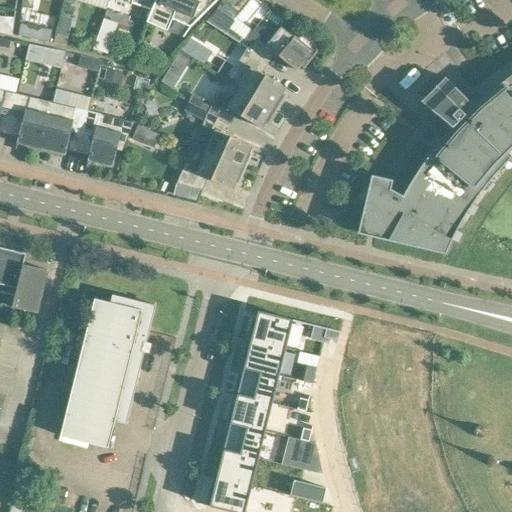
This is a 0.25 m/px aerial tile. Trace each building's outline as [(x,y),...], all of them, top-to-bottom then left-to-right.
[(22,0),(22,8),(23,8),(33,9),(33,0),(22,0)] [(109,0),(107,8),(128,15),(132,4),(151,11),(152,11),(156,0),(109,0)] [(156,0),(152,11),(151,11),(147,23),(167,31),(172,21),(172,20),(190,28),(183,37),(184,38),(191,28),(218,0),(156,0)] [(74,20),(62,17),(55,44),(67,47),(74,20)] [(20,24),(18,37),(50,43),(53,31),(20,24)] [(242,45),(246,49),(247,49),(268,64),(276,55),(297,71),(301,66),(304,68),(312,58),(318,52),(317,50),(317,49),(316,47),(315,45),(314,44),(313,42),(310,40),(308,39),(305,38),(303,37),(300,37),(299,37),(299,38),(297,40),(281,27),(272,38),(257,26),(242,45)] [(0,38),(0,48),(9,50),(11,41),(0,38)] [(190,40),(183,52),(190,57),(197,44),(190,40)] [(30,45),(26,61),(40,64),(44,48),(30,45)] [(250,69),(239,88),(276,110),(278,107),(285,96),(282,94),(285,88),(262,74),(268,64),(247,49),(246,49),(239,62),(250,69)] [(358,234),(368,236),(445,255),(452,240),(458,229),(467,213),(460,209),(466,199),(473,204),(483,190),(476,185),(484,176),(490,181),(502,168),(495,162),(504,153),(510,160),(511,157),(511,74),(506,79),(507,81),(502,84),(501,82),(488,93),(473,106),(459,92),(445,77),(421,102),(436,115),(458,133),(449,144),(442,139),(435,148),(441,153),(428,171),(421,167),(415,177),(421,181),(409,200),(391,190),(393,181),(371,176),(358,234)] [(0,133),(7,135),(19,88),(18,88),(17,94),(0,89),(0,133)] [(17,144),(41,150),(53,103),(49,102),(22,95),(18,112),(14,111),(19,88),(7,135),(18,138),(17,144)] [(220,93),(208,112),(232,125),(238,115),(261,128),(264,123),(267,125),(274,113),(275,113),(276,110),(239,88),(231,100),(220,93)] [(67,150),(78,153),(84,128),(79,127),(83,110),(57,104),(53,103),(41,150),(65,156),(67,150)] [(84,128),(78,153),(89,156),(87,162),(113,168),(118,144),(123,146),(123,148),(124,148),(140,108),(139,108),(133,123),(124,121),(124,120),(119,119),(119,120),(93,113),(89,130),(84,128)] [(214,132),(205,152),(245,170),(247,167),(247,166),(252,154),(249,153),(251,147),(227,136),(232,125),(208,112),(202,126),(214,132)] [(245,170),(205,152),(196,172),(184,167),(176,184),(200,190),(202,191),(208,179),(232,190),(235,184),(238,185),(244,173),(245,170)] [(176,184),(174,195),(196,201),(200,190),(176,184)] [(15,251),(0,247),(0,292),(15,296),(12,307),(36,313),(47,271),(24,265),(26,254),(15,252),(15,251)] [(94,299),(84,340),(144,355),(144,352),(141,352),(143,342),(147,343),(156,306),(112,295),(111,303),(94,299)] [(252,319),(247,340),(251,341),(251,340),(286,349),(293,320),(270,314),(269,315),(265,314),(266,314),(258,312),(257,315),(258,315),(257,320),(252,319)] [(84,340),(74,379),(134,394),(144,355),(84,340)] [(245,347),(240,368),(244,369),(244,368),(279,376),(286,349),(251,340),(251,341),(250,343),(251,343),(250,348),(245,347)] [(315,343),(312,355),(319,357),(322,345),(315,343)] [(238,374),(233,395),(237,396),(238,395),(272,404),(279,376),(244,368),(244,369),(244,370),(244,371),(243,376),(238,374)] [(308,371),(305,383),(312,385),(315,373),(308,371)] [(134,394),(74,379),(60,436),(108,448),(115,421),(126,424),(134,394)] [(232,402),(226,423),(230,424),(231,423),(266,431),(272,404),(238,395),(237,396),(237,398),(238,398),(236,403),(232,402)] [(300,399),(298,410),(306,412),(308,400),(300,399)] [(225,429),(220,450),(224,451),(224,450),(259,459),(266,431),(231,423),(230,424),(230,425),(231,426),(229,431),(225,429)] [(303,429),(300,440),(309,442),(312,431),(303,429)] [(218,457),(213,478),(217,479),(217,478),(252,487),(259,459),(224,450),(224,451),(223,453),(224,453),(222,458),(218,457)] [(287,453),(284,465),(292,467),(295,455),(287,453)] [(211,484),(206,505),(232,511),(245,511),(252,487),(217,478),(217,479),(216,480),(217,481),(216,486),(211,484)] [(294,480),(290,495),(323,504),(326,488),(294,480)] [(280,481),(278,493),(285,495),(288,483),(280,481)]
